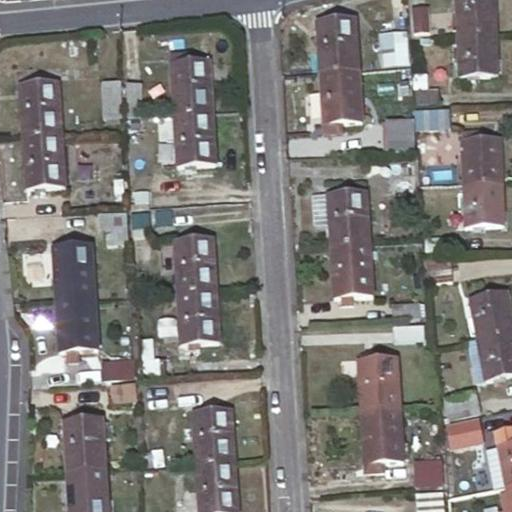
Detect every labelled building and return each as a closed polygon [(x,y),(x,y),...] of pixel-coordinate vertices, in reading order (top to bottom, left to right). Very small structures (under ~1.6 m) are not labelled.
[(458,0),(460,34),(498,33),(496,0),(458,0)] [(430,6),(414,6),(415,32),(431,32),(430,6)] [(320,21),(322,74),(361,71),(358,19),(320,21)] [(407,33),(381,34),(383,65),(408,63),(407,33)] [(460,34),(461,78),(499,76),(498,33),(460,34)] [(171,55),(171,63),(191,62),(191,54),(171,55)] [(171,63),(175,115),(214,113),(210,61),(191,62),(171,63)] [(322,74),(325,127),(364,125),(361,71),(322,74)] [(104,83),(106,111),(122,111),(121,82),(104,83)] [(21,85),(25,137),(63,135),(59,83),(21,85)] [(127,85),(128,118),(143,117),(141,84),(127,85)] [(436,101),(436,89),(418,90),(418,101),(436,101)] [(450,108),(418,109),(419,131),(451,129),(450,108)] [(175,115),(178,169),(218,166),(214,113),(175,115)] [(391,124),(393,156),(419,155),(417,122),(391,124)] [(464,131),(465,142),(484,141),(483,130),(464,131)] [(25,137),(29,191),(67,188),(63,135),(25,137)] [(465,142),(466,184),(502,183),(501,141),(484,141),(465,142)] [(389,161),(391,191),(416,190),(414,159),(389,161)] [(106,178),(107,195),(120,195),(119,177),(106,178)] [(466,184),(466,227),(504,226),(502,183),(466,184)] [(132,191),(133,203),(152,201),(151,190),(132,191)] [(332,225),(333,247),(371,245),(368,192),(330,194),(330,195),(332,225)] [(316,226),(332,225),(330,195),(314,196),(316,226)] [(101,215),(102,230),(109,229),(110,245),(130,244),(128,213),(101,215)] [(427,232),(428,251),(452,249),(451,230),(427,232)] [(177,240),(180,293),(218,291),(215,238),(177,240)] [(333,247),(336,301),(374,299),(371,245),(333,247)] [(55,248),(59,300),(97,298),(94,246),(55,248)] [(425,259),(426,282),(453,281),(452,257),(425,259)] [(471,297),(478,340),(511,333),(511,307),(509,289),(471,297)] [(180,293),(183,346),(221,344),(218,291),(180,293)] [(59,300),(62,355),(70,354),(71,365),(79,365),(78,354),(101,352),(97,298),(59,300)] [(423,302),(394,303),(395,318),(423,317),(423,302)] [(423,326),(394,327),(394,341),(424,340),(423,326)] [(511,333),(478,340),(486,382),(511,377),(511,333)] [(142,355),(143,375),(172,373),(171,362),(157,363),(157,354),(142,355)] [(360,360),(363,412),(402,410),(398,358),(360,360)] [(104,364),(105,380),(137,378),(135,362),(104,364)] [(112,387),(113,404),(138,402),(137,385),(112,387)] [(475,392),(445,398),(449,418),(479,412),(475,392)] [(363,412),(366,465),(387,464),(405,463),(402,410),(363,412)] [(195,412),(198,465),(237,463),(233,411),(195,412)] [(66,420),(70,473),(109,471),(105,418),(66,420)] [(444,424),(445,440),(473,434),(471,419),(444,424)] [(507,488),(511,486),(511,444),(505,446),(502,433),(483,436),(486,452),(492,488),(506,485),(507,488)] [(444,488),(442,461),(417,463),(418,489),(444,488)] [(198,465),(200,511),(239,511),(237,463),(198,465)] [(366,465),(367,475),(387,474),(387,464),(366,465)] [(70,473),(72,511),(111,511),(109,471),(70,473)]
